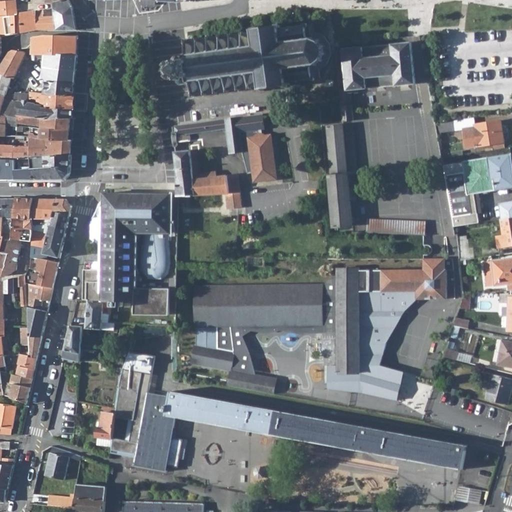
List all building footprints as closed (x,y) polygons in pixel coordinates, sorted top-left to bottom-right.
[(0,0),(0,35),(1,35),(1,36),(6,36),(19,33),(33,30),(41,29),(77,29),(75,17),(55,16),(44,16),(43,10),(17,14),(15,0),(0,0)] [(61,0),(53,2),(55,16),(75,17),(72,7),(71,5),(70,3),(68,0),(61,0)] [(279,25),(279,22),(276,23),(276,25),(267,27),(256,28),(256,26),(253,26),(253,28),(251,29),(251,31),(254,30),(254,32),(245,33),(244,31),(242,31),(242,33),(233,35),(233,32),(230,32),(231,35),(222,36),(222,34),(219,34),(219,37),(211,38),(210,35),(208,35),(209,38),(200,39),(199,37),(197,37),(197,39),(187,41),(187,38),(185,39),(185,41),(183,41),(183,44),(185,44),(187,55),(186,55),(186,60),(185,60),(185,57),(183,55),(178,55),(178,61),(177,61),(176,58),(174,58),(174,62),(170,62),(171,64),(173,66),(174,69),(175,73),(172,75),(172,77),(177,76),(177,80),(180,79),(180,81),(183,85),(187,84),(189,81),(191,80),(192,92),(190,92),(190,94),(193,94),(193,97),(195,96),(195,94),(205,92),(205,95),(207,95),(207,92),(216,91),(216,94),(218,93),(218,91),(227,90),(227,92),(229,92),(229,89),(238,88),(238,91),(241,90),(240,88),(249,87),(249,89),(252,89),(252,86),(261,85),(262,86),(259,86),(259,89),(262,88),(262,91),(264,91),(264,88),(285,85),(285,88),(288,88),(287,85),(290,85),(289,83),(287,83),(287,81),(294,81),(294,83),(296,83),(296,80),(310,78),(310,80),(311,81),(312,81),(313,81),(315,80),(315,78),(320,77),(319,70),(327,64),(331,55),(329,43),(324,36),(314,31),(313,24),(308,25),(307,23),(306,23),(305,22),(304,23),(303,23),(303,24),(303,25),(289,27),(289,25),(287,25),(287,27),(279,28),(279,27),(282,27),(282,25),(279,25)] [(33,37),(33,52),(44,53),(77,55),(77,35),(44,34),(35,35),(33,37)] [(342,49),(350,89),(350,90),(353,89),(367,88),(367,87),(395,85),(396,85),(415,83),(411,42),(391,44),(391,45),(381,45),(362,48),(362,46),(342,49)] [(9,52),(0,66),(0,72),(11,76),(10,80),(13,81),(14,78),(14,77),(26,54),(24,51),(14,50),(12,50),(9,52)] [(44,58),(44,66),(76,70),(77,55),(44,53),(44,58)] [(44,66),(42,81),(45,81),(45,80),(74,83),(76,70),(44,66)] [(0,93),(6,95),(10,80),(11,76),(0,72),(0,93)] [(45,81),(44,93),(74,95),(74,83),(45,80),(45,81)] [(340,90),(339,90),(341,105),(353,104),(353,89),(350,90),(350,89),(340,90)] [(30,91),(30,93),(30,96),(40,97),(39,102),(46,103),(46,106),(74,108),(74,95),(44,93),(30,91)] [(17,92),(16,100),(17,100),(18,113),(42,117),(71,117),(71,118),(73,118),(74,108),(46,106),(46,103),(39,102),(40,97),(30,96),(30,93),(17,92)] [(16,100),(9,99),(10,116),(18,118),(18,122),(42,125),(42,127),(71,128),(71,118),(71,117),(42,117),(18,113),(17,100),(16,100)] [(353,104),(341,105),(342,121),(342,122),(343,122),(353,120),(353,104)] [(196,124),(175,127),(175,132),(177,132),(177,134),(227,128),(230,152),(235,152),(243,151),(240,131),(260,129),(264,128),(262,115),(196,124)] [(473,117),(453,121),(453,122),(455,130),(462,129),(475,127),(474,125),(473,117)] [(475,127),(462,129),(466,149),(504,143),(501,121),(474,125),(475,127)] [(455,130),(453,122),(438,124),(439,133),(455,130)] [(0,123),(0,135),(10,135),(14,136),(16,136),(16,134),(13,132),(7,131),(7,124),(0,123)] [(353,124),(343,125),(348,174),(357,173),(356,159),(353,124)] [(348,174),(343,125),(327,127),(331,175),(328,176),(333,228),(352,226),(347,174),(348,174)] [(31,126),(30,137),(30,139),(72,140),(73,128),(71,128),(42,127),(31,126)] [(240,131),(243,151),(248,173),(253,172),(254,182),(277,179),(271,135),(266,135),(265,134),(264,133),(263,133),(262,133),(260,133),(260,129),(240,131)] [(0,158),(16,159),(22,159),(31,158),(71,154),(72,140),(30,139),(31,146),(0,146),(0,158)] [(178,151),(175,152),(176,153),(179,178),(178,178),(178,183),(178,197),(227,194),(228,209),(243,208),(240,189),(238,174),(217,176),(216,172),(200,174),(197,150),(191,151),(191,150),(178,151)] [(33,173),(30,173),(30,176),(33,176),(34,179),(43,179),(60,179),(66,179),(67,178),(70,173),(71,154),(31,158),(32,170),(33,173)] [(463,162),(467,186),(468,194),(511,186),(511,161),(511,155),(463,162)] [(16,159),(0,158),(0,179),(7,179),(17,179),(17,172),(16,159)] [(467,186),(446,189),(447,197),(463,195),(468,194),(467,186)] [(172,194),(121,194),(105,194),(104,222),(95,221),(95,235),(104,236),(104,233),(118,231),(118,236),(120,236),(121,237),(130,237),(131,236),(133,236),(134,226),(145,227),(145,233),(172,233),(172,194)] [(463,195),(447,197),(453,227),(468,225),(463,195)] [(15,199),(12,238),(22,241),(22,240),(26,218),(33,218),(34,198),(26,198),(16,198),(15,199)] [(31,266),(30,267),(43,269),(45,247),(50,248),(50,247),(53,233),(51,232),(54,220),(56,220),(56,210),(57,199),(49,199),(46,198),(34,198),(33,218),(34,218),(34,232),(33,241),(31,266)] [(7,199),(4,236),(5,237),(12,238),(15,199),(7,199)] [(57,199),(56,210),(70,213),(72,206),(67,199),(57,199)] [(511,202),(500,204),(502,219),(511,217),(511,202)] [(53,233),(50,247),(62,250),(70,213),(56,210),(56,220),(54,220),(51,232),(53,233)] [(511,217),(502,219),(495,221),(498,237),(499,246),(499,247),(511,244),(511,217)] [(26,218),(22,240),(33,241),(34,232),(34,218),(33,218),(26,218)] [(369,230),(426,232),(427,221),(369,218),(369,230)] [(83,274),(82,301),(89,302),(89,301),(104,301),(104,302),(112,302),(110,311),(119,311),(119,306),(123,306),(124,301),(135,301),(134,314),(170,314),(170,288),(135,288),(136,238),(133,238),(133,236),(131,236),(130,237),(121,237),(120,236),(118,236),(118,231),(104,233),(104,236),(95,235),(95,240),(104,240),(103,271),(83,271),(83,274)] [(3,252),(2,275),(4,275),(12,273),(17,270),(18,263),(22,241),(12,238),(5,237),(3,252)] [(466,240),(457,241),(459,260),(474,258),(473,248),(468,249),(466,240)] [(448,252),(447,243),(435,243),(435,252),(448,252)] [(50,248),(48,255),(60,257),(62,250),(50,247),(50,248)] [(278,258),(248,257),(247,266),(265,266),(266,266),(278,266),(278,260),(278,258)] [(492,261),(484,262),(486,276),(494,275),(495,286),(511,284),(511,258),(492,261)] [(338,339),(338,373),(361,373),(361,344),(360,296),(360,292),(417,293),(417,301),(446,301),(447,272),(453,272),(452,261),(449,261),(450,264),(425,263),(425,271),(360,271),(360,269),(337,269),(338,286),(338,339)] [(21,306),(28,305),(27,282),(27,274),(19,276),(20,286),(21,306)] [(14,278),(5,280),(5,293),(15,293),(14,286),(14,278)] [(53,288),(27,282),(28,305),(28,307),(27,307),(28,314),(31,324),(32,329),(32,334),(42,336),(48,311),(32,308),(33,305),(35,306),(37,298),(51,301),(53,288)] [(233,286),(194,287),(195,328),(196,328),(210,329),(216,329),(216,327),(230,327),(233,286)] [(233,286),(230,327),(323,326),(322,286),(233,286)] [(89,301),(89,302),(87,328),(102,328),(103,313),(110,313),(110,311),(112,302),(104,302),(104,301),(89,301)] [(71,325),(63,357),(80,361),(81,358),(82,347),(83,326),(71,325)] [(210,329),(196,328),(195,342),(194,342),(190,361),(230,369),(234,350),(216,346),(216,329),(210,329)] [(30,349),(30,353),(31,353),(31,356),(37,357),(42,336),(32,334),(31,349),(30,349)] [(449,342),(446,349),(453,351),(455,344),(449,342)] [(511,342),(507,342),(502,365),(511,367),(511,342)] [(446,349),(444,357),(456,360),(458,352),(453,351),(446,349)] [(17,375),(33,378),(35,366),(37,357),(31,356),(31,353),(30,353),(21,354),(17,375)] [(115,413),(113,437),(120,438),(118,451),(136,454),(135,458),(134,465),(165,471),(175,415),(329,444),(462,469),(467,445),(457,443),(457,444),(326,420),(182,393),(172,391),(171,397),(149,393),(152,374),(123,369),(120,375),(119,389),(116,407),(115,413)] [(230,369),(227,385),(272,393),(275,378),(230,369)] [(361,373),(338,373),(338,392),(352,395),(395,403),(399,381),(361,374),(361,373)] [(511,378),(493,373),(487,399),(508,404),(511,390),(511,378)] [(11,397),(27,403),(33,378),(17,375),(12,374),(11,384),(14,384),(11,397)] [(0,433),(11,434),(12,427),(14,427),(17,405),(0,402),(0,433)] [(115,413),(104,412),(103,412),(101,426),(98,426),(96,437),(112,439),(113,437),(115,413)] [(112,439),(110,453),(118,454),(118,451),(120,438),(113,437),(112,439)] [(0,463),(0,464),(1,457),(2,448),(9,449),(10,441),(0,440),(0,463)] [(70,452),(52,446),(51,452),(50,452),(45,475),(65,480),(70,456),(69,456),(70,452)] [(0,464),(0,463),(0,500),(5,502),(6,488),(8,488),(15,459),(1,457),(0,464)] [(453,470),(443,469),(440,486),(450,488),(453,470)] [(76,494),(74,508),(74,511),(87,511),(103,511),(105,502),(106,487),(77,485),(76,494)] [(479,503),(482,489),(458,485),(456,499),(479,503)] [(482,489),(479,503),(485,504),(489,490),(482,489)] [(49,495),(48,505),(74,508),(76,494),(71,494),(71,497),(49,495)] [(123,502),(122,511),(203,511),(204,504),(123,502)]
